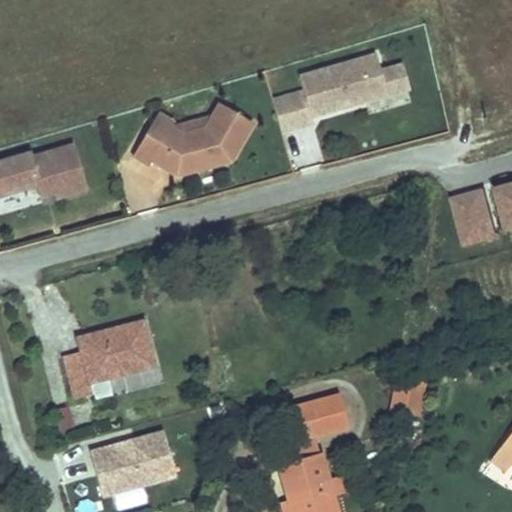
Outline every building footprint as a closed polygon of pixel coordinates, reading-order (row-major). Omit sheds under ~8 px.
[(387,100),(376,61),(299,82),(303,97),(272,106),(281,137),(313,128),(312,122),(387,100)] [(390,120),(412,118),(411,105),(388,107),(390,120)] [(229,168),(252,130),(220,111),(212,124),(205,135),(182,141),(170,135),(173,130),(157,121),(133,162),(149,171),(151,167),(176,182),(198,176),(196,169),(206,166),(207,174),(229,168)] [(205,135),(212,124),(170,135),(182,141),(205,135)] [(84,196),(72,152),(30,163),(29,159),(0,166),(0,200),(37,191),(39,198),(52,194),(53,200),(55,204),(84,196)] [(207,174),(206,166),(196,169),(198,176),(207,174)] [(511,186),(498,190),(509,231),(511,230),(511,186)] [(484,193),(453,201),(465,247),(496,239),(484,193)] [(53,200),(52,194),(39,198),(41,203),(53,200)] [(66,296),(31,296),(31,340),(62,340),(62,321),(66,321),(66,296)] [(57,357),(69,402),(88,398),(84,386),(149,368),(136,324),(80,340),(82,350),(75,352),(57,357)] [(72,342),(75,352),(82,350),(80,340),(72,342)] [(142,388),(163,382),(158,367),(137,372),(142,388)] [(423,407),(424,385),(392,383),(391,405),(423,407)] [(335,399),(284,413),(292,442),(344,427),(335,399)] [(511,421),(511,420),(498,435),(511,445),(511,462),(511,463),(511,421)] [(166,480),(154,435),(122,444),(124,449),(113,452),(112,447),(80,456),(93,500),(166,480)] [(511,445),(498,435),(481,454),(503,473),(511,463),(511,462),(511,445)] [(124,449),(122,444),(112,447),(113,452),(124,449)] [(277,468),(280,477),(324,466),(321,456),(277,468)] [(288,502),(291,511),(336,511),(324,466),(280,477),(288,502)] [(280,504),(281,511),(291,511),(288,502),(280,504)]
